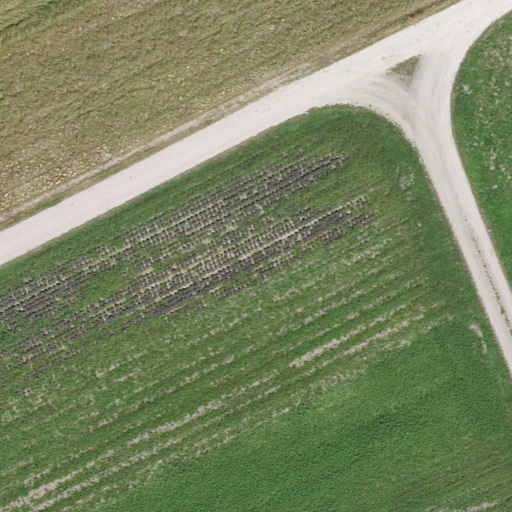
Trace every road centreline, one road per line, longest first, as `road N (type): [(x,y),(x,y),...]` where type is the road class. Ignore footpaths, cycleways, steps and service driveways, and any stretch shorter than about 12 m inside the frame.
road 1 (track): [(0,257),(511,1)]
road 2 (track): [(408,54),(511,324)]
